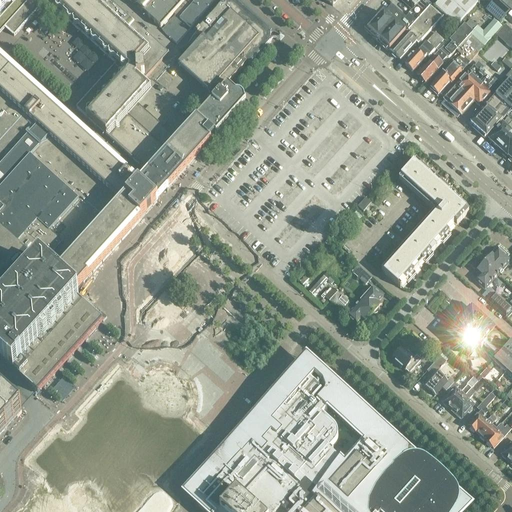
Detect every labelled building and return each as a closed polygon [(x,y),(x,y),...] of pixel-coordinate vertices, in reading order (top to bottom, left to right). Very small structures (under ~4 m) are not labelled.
[(182,135),(177,141),(136,103),(147,91),(141,85),(169,54),(132,21),(109,0),(0,0),(0,23),(5,29),(14,36),(46,0),(49,0),(51,1),(104,50),(110,55),(118,63),(76,109),(88,119),(106,136),(127,155),(129,157),(130,158),(148,174),(150,176),(145,181),(141,185),(158,201),(162,197),(200,155),(202,153),(206,149),(211,142),(210,141),(215,136),(197,120),(196,119),(182,135)] [(128,0),(139,9),(160,29),(174,15),(186,0),(128,0)] [(186,0),(174,15),(176,17),(162,32),(177,45),(216,0),(186,0)] [(236,0),(235,2),(234,1),(232,0),(226,0),(196,34),(202,40),(178,67),(209,95),(210,93),(217,99),(227,87),(249,63),(250,64),(269,43),(265,40),(269,36),(270,37),(270,36),(255,22),(258,19),(236,0)] [(398,0),(411,11),(416,6),(424,14),(431,5),(426,0),(419,0),(419,1),(418,0),(398,0)] [(466,16),(448,0),(439,0),(441,1),(434,8),(444,17),(456,28),(466,16)] [(448,0),(466,16),(478,4),(473,0),(448,0)] [(511,0),(498,0),(511,12),(511,0)] [(367,32),(378,41),(402,15),(392,5),(384,14),(383,14),(367,32)] [(418,19),(389,51),(400,61),(416,43),(418,45),(444,17),(434,8),(431,5),(424,14),(418,19)] [(402,15),(378,41),(389,51),(418,19),(414,15),(412,18),(409,15),(406,18),(402,15)] [(441,65),(446,59),(450,59),(457,51),(458,52),(470,38),(482,49),(504,25),(505,25),(507,23),(498,16),(483,32),(477,27),(471,20),(451,42),(447,39),(437,51),(439,53),(422,72),(420,70),(415,75),(418,77),(417,77),(426,85),(442,66),(441,65)] [(44,40),(50,28),(43,24),(36,36),(44,40)] [(505,25),(495,36),(500,40),(509,29),(505,25)] [(511,31),(509,29),(500,40),(505,44),(511,35),(511,31)] [(428,56),(428,55),(430,57),(444,42),(435,34),(421,49),(422,50),(417,54),(416,53),(404,66),(412,73),(428,56)] [(478,54),(482,49),(470,38),(458,52),(457,53),(458,53),(457,54),(460,57),(458,60),(457,59),(453,64),(452,64),(448,68),(445,70),(446,71),(430,88),(438,96),(448,85),(450,83),(451,83),(451,84),(469,64),(469,63),(478,54)] [(0,58),(0,296),(33,260),(56,280),(73,295),(155,204),(158,201),(141,185),(67,119),(59,112),(9,67),(0,58)] [(483,88),(487,83),(490,80),(489,79),(492,76),(485,71),(483,74),(481,72),(483,69),(478,65),(475,68),(473,67),(467,74),(455,87),(443,100),(448,105),(461,117),(474,103),(482,111),(503,88),(494,80),(488,87),(490,89),(487,92),(483,88)] [(507,117),(511,110),(511,78),(510,80),(503,88),(482,111),(470,125),(486,139),(507,117)] [(320,79),(215,192),(289,261),(393,144),(320,79)] [(227,87),(217,99),(198,119),(197,120),(216,137),(246,104),(227,87)] [(492,146),(496,150),(497,151),(511,135),(511,134),(511,110),(507,117),(509,118),(492,137),(493,137),(489,142),(493,145),(492,146)] [(183,120),(189,124),(193,119),(188,115),(183,120)] [(511,134),(511,135),(497,151),(503,156),(503,155),(506,157),(511,151),(511,134)] [(383,274),(400,289),(454,229),(451,227),(454,224),(457,226),(469,212),(455,199),(456,198),(416,161),(401,178),(439,213),(383,274)] [(358,208),(363,213),(371,204),(365,199),(358,208)] [(493,254),(485,263),(498,276),(511,262),(507,258),(508,257),(499,249),(494,255),(493,254)] [(56,280),(33,260),(0,296),(0,364),(38,399),(106,324),(73,295),(56,280)] [(498,276),(485,263),(476,274),(479,277),(475,282),(485,291),(498,276)] [(365,286),(372,279),(358,266),(352,273),(365,286)] [(327,272),(309,292),(313,295),(327,280),(332,284),(334,281),(331,278),(332,277),(327,272)] [(303,285),(309,279),(305,276),(300,281),(303,285)] [(373,288),(360,303),(373,315),(374,314),(377,313),(378,312),(378,310),(382,305),(378,302),(383,297),(373,288)] [(340,312),(348,303),(333,289),(324,298),(340,312)] [(511,311),(511,309),(495,294),(488,302),(506,318),(511,311)] [(364,325),(368,321),(370,320),(371,319),(372,316),(373,315),(360,303),(346,318),(356,326),(360,322),(364,325)] [(455,326),(448,335),(446,337),(468,357),(478,346),(481,349),(487,342),(484,339),(494,328),(472,308),(462,319),(460,317),(453,324),(455,326)] [(493,362),(511,378),(511,344),(510,343),(493,362)] [(409,374),(420,362),(416,358),(414,361),(411,357),(404,350),(403,351),(401,349),(392,359),(405,371),(406,370),(409,374)] [(424,349),(419,354),(423,358),(428,353),(424,349)] [(435,397),(442,389),(446,393),(455,383),(450,378),(447,381),(438,373),(447,363),(441,357),(427,373),(431,377),(423,386),(435,397)] [(488,378),(495,367),(490,363),(483,375),(488,378)] [(213,469),(188,497),(201,511),(455,511),(458,508),(459,500),(459,495),(457,489),(453,481),(447,475),(428,462),(424,459),(417,457),(409,457),(402,460),(396,464),(392,468),(390,466),(387,463),(402,446),(338,388),(333,393),(305,367),(251,427),(217,464),(217,463),(214,466),(212,469),(213,469)] [(455,390),(448,398),(443,404),(447,409),(448,407),(453,411),(472,390),(468,387),(464,391),(465,392),(464,394),(462,393),(461,394),(455,390)] [(472,390),(453,411),(457,415),(456,416),(461,420),(474,406),(468,401),(470,400),(468,398),(470,396),(472,398),(475,393),(472,390)] [(82,447),(23,511),(129,511),(179,458),(104,391),(66,433),(82,447)] [(468,427),(477,435),(493,417),(493,416),(487,422),(483,418),(489,412),(486,409),(495,398),(490,394),(477,409),(481,413),(468,427)] [(0,436),(22,413),(5,398),(4,397),(3,397),(2,396),(1,396),(0,396),(0,395),(0,436)] [(493,417),(477,435),(485,442),(496,430),(491,426),(492,424),(491,423),(492,421),(494,423),(497,420),(493,417)] [(496,430),(485,442),(493,450),(510,431),(507,428),(500,435),(496,430)] [(507,460),(511,464),(511,462),(511,444),(501,457),(506,461),(507,460)]
